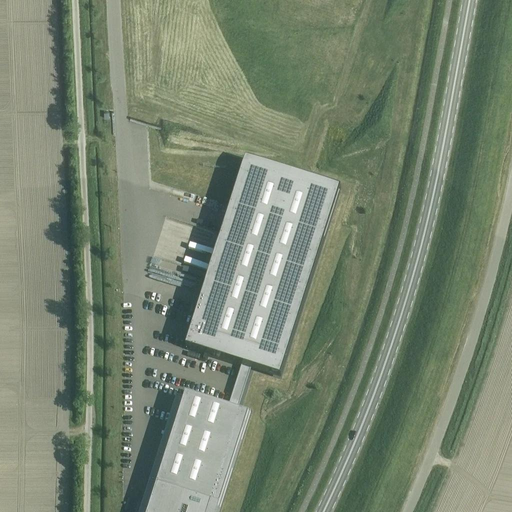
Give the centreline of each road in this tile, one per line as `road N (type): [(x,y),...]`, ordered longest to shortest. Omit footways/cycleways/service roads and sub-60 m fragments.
road 1 (primary): [(321,511),(416,261),(467,0)]
road 2 (residential): [(127,511),(132,279),(114,0)]
road 3 (unclassified): [(87,511),(92,412),(73,0)]
road 4 (unclassified): [(415,511),(511,216)]
